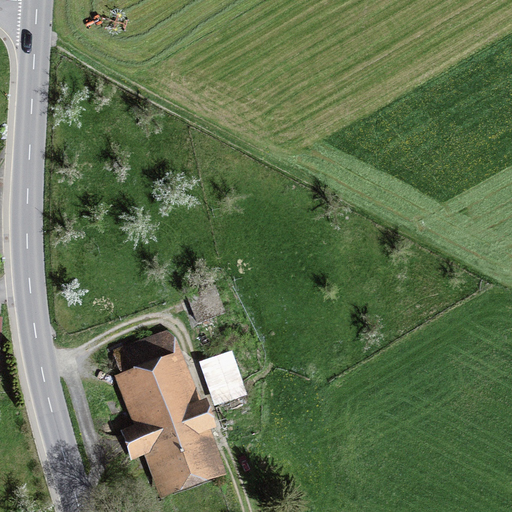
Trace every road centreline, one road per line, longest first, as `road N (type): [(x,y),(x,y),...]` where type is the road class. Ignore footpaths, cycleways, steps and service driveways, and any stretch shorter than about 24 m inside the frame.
road 1 (track): [(36,32),(511,282)]
road 2 (secondary): [(81,511),(42,373),(28,266),(38,0)]
road 3 (track): [(248,511),(175,324),(131,324),(42,373)]
